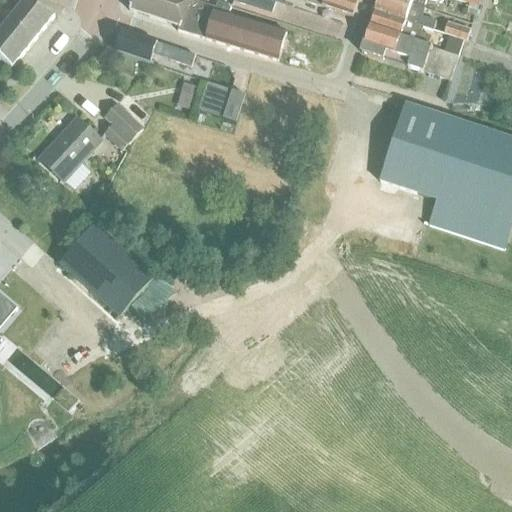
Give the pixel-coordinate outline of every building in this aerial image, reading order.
[(186,0),(134,0),(131,13),(134,14),(179,30),(178,33),(261,58),(270,30),(229,17),(232,9),(218,4),(216,10),(191,2),(186,0)] [(235,0),(234,4),(272,16),(276,4),(262,0),(235,0)] [(353,19),(358,4),(347,0),(291,0),(322,9),(322,8),(353,19)] [(425,10),(424,10),(423,10),(389,0),(379,0),(375,15),(423,30),(423,29),(434,33),(437,24),(422,19),(425,10)] [(389,0),(423,10),(424,10),(426,0),(429,0),(444,5),(445,0),(389,0)] [(452,0),(470,5),(470,6),(479,9),(482,1),(477,0),(452,0)] [(0,59),(13,71),(56,19),(25,5),(0,35),(0,59)] [(479,9),(470,6),(467,14),(476,18),(479,9)] [(370,29),(370,30),(428,49),(429,48),(431,39),(422,36),(423,30),(375,15),(370,29)] [(448,25),(444,36),(449,38),(464,43),(467,44),(471,33),(448,25)] [(428,49),(370,30),(362,55),(383,62),(386,54),(411,62),(408,70),(451,83),(459,58),(444,54),(429,48),(428,49)] [(154,57),(192,70),(195,58),(158,45),(123,34),(120,41),(117,41),(115,50),(117,52),(116,54),(152,66),(154,57)] [(449,38),(444,54),(459,58),(464,43),(449,38)] [(199,113),(235,126),(245,97),(208,85),(199,113)] [(105,136),(123,154),(144,132),(118,107),(105,120),(113,128),(105,136)] [(429,227),(505,252),(511,230),(511,141),(406,107),(380,185),(437,204),(429,227)] [(40,162),(64,184),(102,144),(78,121),(40,162)] [(60,268),(119,322),(155,284),(95,229),(60,268)] [(0,327),(13,311),(15,309),(0,296),(0,327)] [(48,406),(64,424),(87,403),(70,385),(48,406)]
